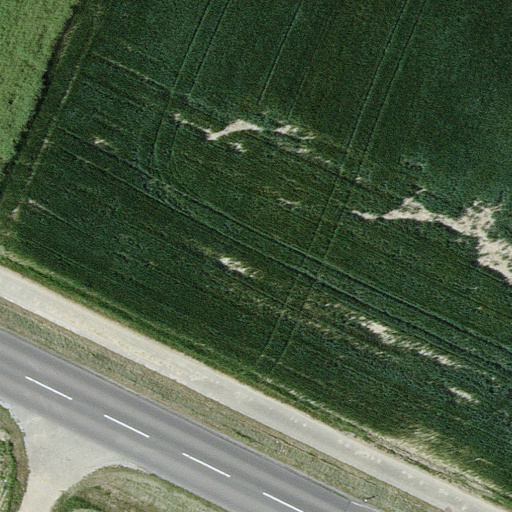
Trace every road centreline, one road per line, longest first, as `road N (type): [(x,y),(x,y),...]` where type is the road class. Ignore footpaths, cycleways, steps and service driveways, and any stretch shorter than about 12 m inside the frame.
road 1 (track): [(479,511),(0,280)]
road 2 (secondary): [(0,364),(303,511)]
